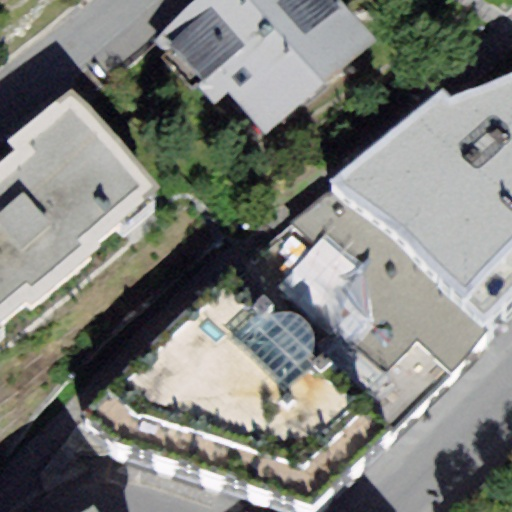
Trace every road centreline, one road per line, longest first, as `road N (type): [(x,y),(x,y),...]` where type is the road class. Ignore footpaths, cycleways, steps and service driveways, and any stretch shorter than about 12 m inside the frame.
road 1 (residential): [(128,0),(0,109)]
road 2 (tertiary): [(396,511),(511,404)]
